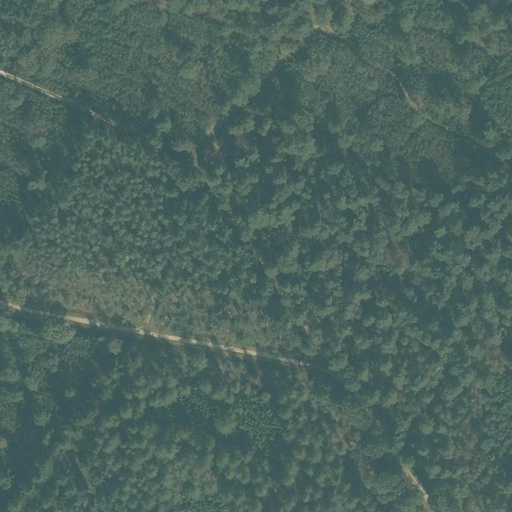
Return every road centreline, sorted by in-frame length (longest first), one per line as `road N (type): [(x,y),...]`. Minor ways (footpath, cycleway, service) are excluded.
road 1 (track): [(332,372),(183,156)]
road 2 (track): [(146,335),(126,376),(2,511)]
road 3 (track): [(0,74),(183,156)]
road 4 (track): [(146,335),(332,372)]
road 5 (unknown): [(183,156),(303,24)]
road 6 (track): [(332,372),(432,511)]
road 7 (track): [(0,303),(146,335)]
